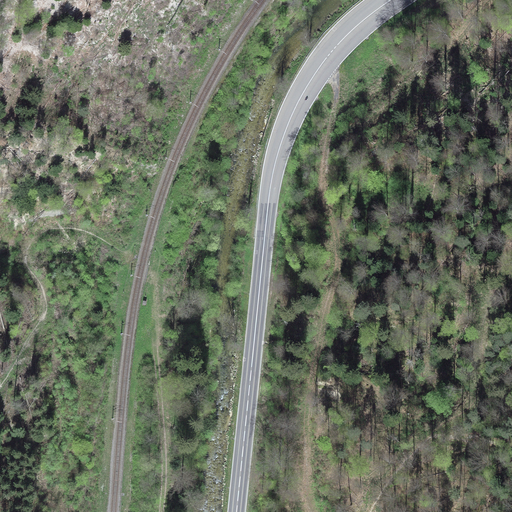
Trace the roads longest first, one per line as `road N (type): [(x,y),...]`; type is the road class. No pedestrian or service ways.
road 1 (primary): [(390,0),(330,51),(281,140),(237,511)]
road 2 (track): [(160,511),(156,276)]
